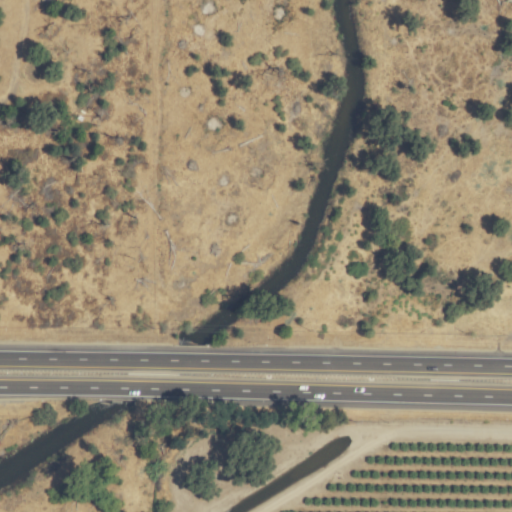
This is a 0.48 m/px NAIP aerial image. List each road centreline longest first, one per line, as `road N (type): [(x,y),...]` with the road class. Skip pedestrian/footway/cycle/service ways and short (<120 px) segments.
road 1 (motorway): [(0,387),(511,397)]
road 2 (motorway): [(511,367),(0,359)]
